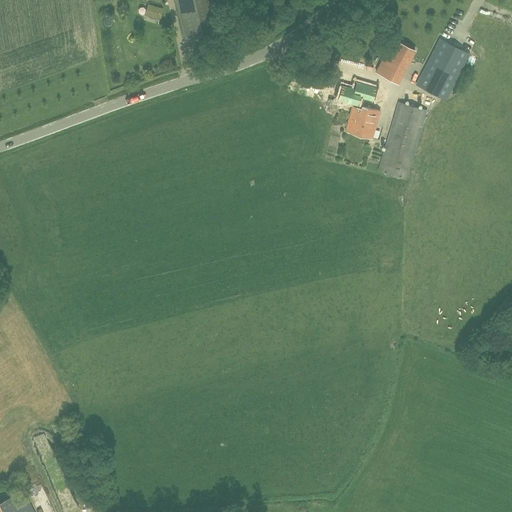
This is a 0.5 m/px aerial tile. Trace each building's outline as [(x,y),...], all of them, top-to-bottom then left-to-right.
[(177,0),(186,38),(219,31),(211,0),(177,0)] [(140,18),(157,23),(162,7),(145,2),(140,18)] [(393,39),(376,72),(398,83),(415,51),(393,39)] [(446,100),(470,55),(440,39),(416,85),(446,100)] [(360,97),(372,101),(376,88),(359,83),(356,82),(354,89),(342,85),(338,99),(357,105),(360,97)] [(427,110),(398,102),(378,171),(406,180),(427,110)] [(33,511),(23,490),(0,501),(0,511),(33,511)]
